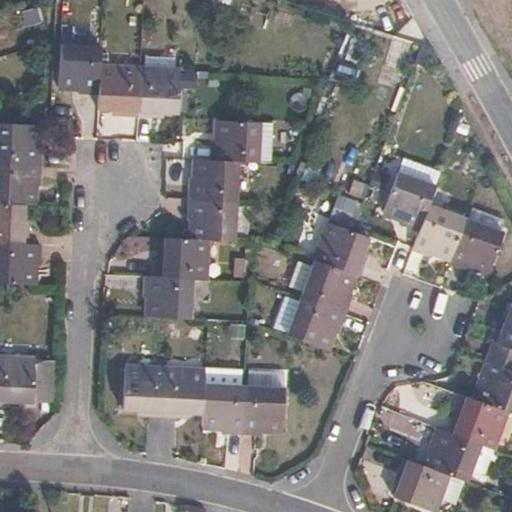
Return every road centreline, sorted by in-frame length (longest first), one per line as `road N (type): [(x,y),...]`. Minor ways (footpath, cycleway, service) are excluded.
road 1 (residential): [(81,469),(92,221),(131,185)]
road 2 (residential): [(320,511),(383,334),(424,306)]
road 3 (residential): [(81,469),(193,481),(298,511)]
road 4 (tertiary): [(439,0),(511,132)]
